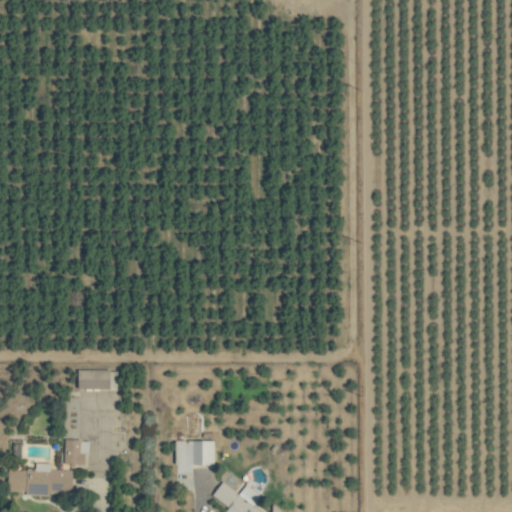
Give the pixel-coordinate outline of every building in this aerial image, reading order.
[(79,370),(80,389),(118,389),(118,370),(79,370)] [(90,440),(65,439),(65,463),(89,464),(90,440)] [(215,440),(176,440),(175,466),(215,466),(215,440)] [(9,469),(9,493),(73,494),(74,471),(51,470),(51,463),(36,463),(36,470),(9,469)] [(239,494),(223,481),(213,495),(229,507),(225,511),(262,511),(254,506),(261,495),(246,484),(239,494)]
